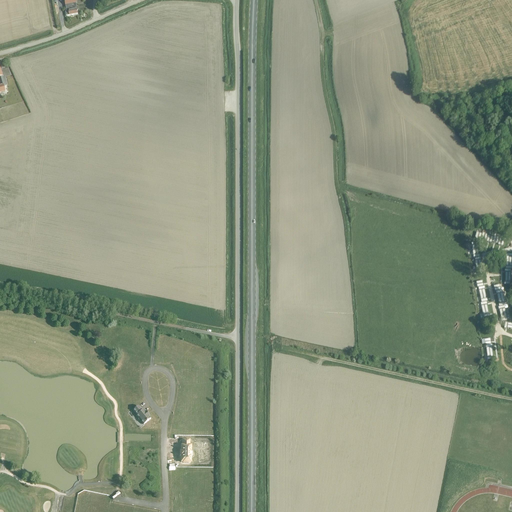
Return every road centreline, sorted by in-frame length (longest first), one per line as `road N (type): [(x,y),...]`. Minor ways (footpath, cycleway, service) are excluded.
road 1 (primary): [(251,511),(254,0)]
road 2 (unclassified): [(238,338),(236,0)]
road 3 (track): [(511,398),(290,350)]
road 4 (unclassified): [(237,511),(238,338)]
road 5 (unclassified): [(0,289),(155,321)]
road 6 (unclassified): [(0,53),(140,0)]
